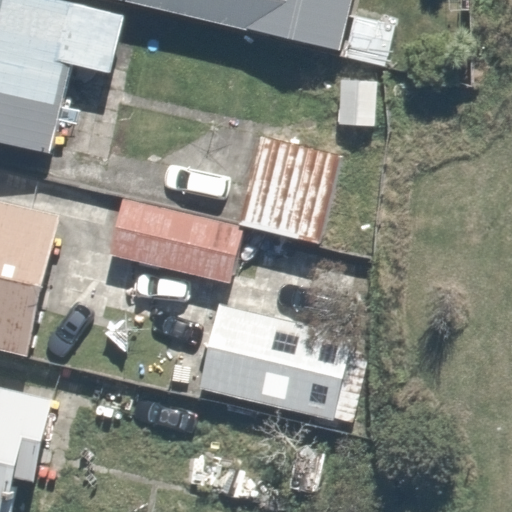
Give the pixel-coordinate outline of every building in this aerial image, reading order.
[(124,2),(113,0),(0,0),(0,134),(44,143),(60,62),(110,72),(124,2)] [(157,0),(382,55),(392,13),(338,0),(157,0)] [(379,72),(324,70),(321,124),(376,126),(379,72)] [(340,152),(262,136),(243,225),(320,242),(340,152)] [(53,205),(0,194),(0,345),(24,351),(53,205)] [(244,229),(124,200),(109,255),(229,283),(244,229)] [(362,335),(206,301),(188,382),(344,415),(362,335)] [(48,392),(0,380),(0,471),(28,478),(48,392)]
